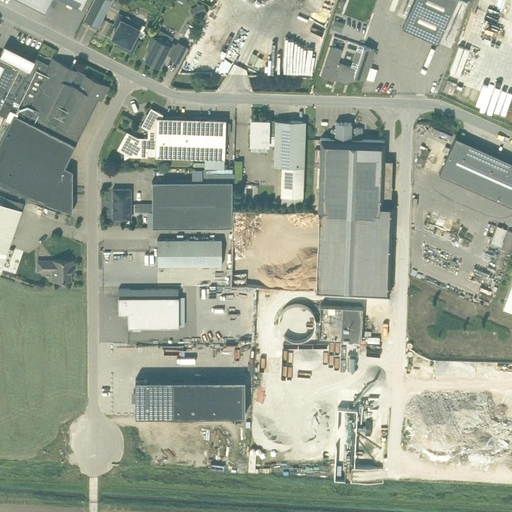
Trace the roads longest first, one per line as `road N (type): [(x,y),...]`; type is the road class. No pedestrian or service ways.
road 1 (unclassified): [(93,444),(92,153),(130,75)]
road 2 (unclassified): [(130,75),(176,98),(406,103)]
road 3 (unclassified): [(397,370),(406,103)]
road 4 (unclassified): [(0,9),(130,75)]
